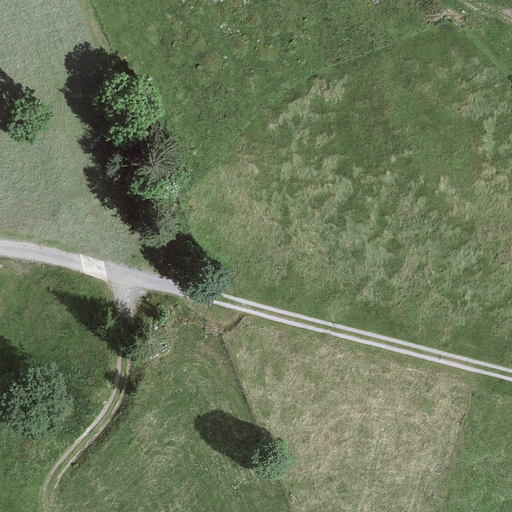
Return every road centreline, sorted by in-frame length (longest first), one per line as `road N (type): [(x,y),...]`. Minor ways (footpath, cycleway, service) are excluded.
road 1 (track): [(511,379),(47,257),(0,252)]
road 2 (track): [(123,277),(138,359),(121,401),(51,486),(47,511)]
